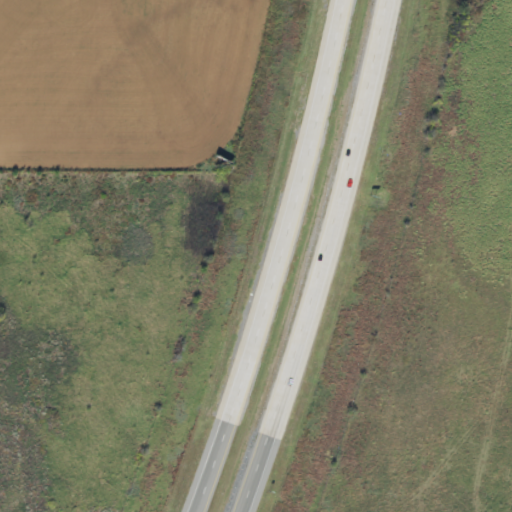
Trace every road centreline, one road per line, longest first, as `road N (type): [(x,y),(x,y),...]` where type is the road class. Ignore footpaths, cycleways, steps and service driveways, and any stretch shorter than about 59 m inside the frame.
road 1 (motorway): [(267,431),(324,252),(384,0)]
road 2 (motorway): [(341,0),(283,240),(228,417)]
